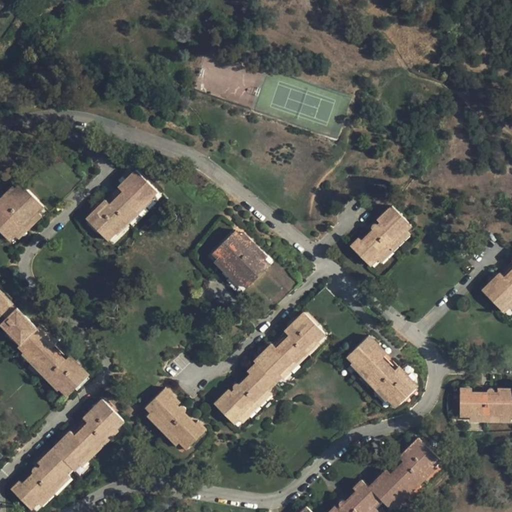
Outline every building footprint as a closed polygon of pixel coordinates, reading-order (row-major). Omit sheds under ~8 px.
[(9,190),(4,195),(30,221),(45,206),(50,212),(85,177),(56,148),(16,188),(11,192),(9,190)] [(119,201),(115,196),(109,202),(106,199),(87,218),(108,240),(116,232),(115,231),(128,218),(130,220),(140,211),(138,208),(151,195),(152,196),(158,190),(137,169),(119,187),(122,189),(126,194),(119,201)] [(122,189),(115,196),(119,201),(126,194),(122,189)] [(4,195),(0,198),(0,200),(25,225),(30,221),(4,195)] [(151,195),(138,208),(140,211),(141,212),(154,198),(152,196),(151,195)] [(0,200),(0,230),(10,240),(25,225),(0,200)] [(360,237),(351,245),(371,266),(412,224),(393,205),(378,220),(381,222),(379,224),(377,223),(376,223),(374,224),(373,225),(372,226),(372,227),(373,228),(373,229),(362,240),(360,237)] [(128,218),(115,231),(116,232),(118,234),(131,221),(130,220),(128,218)] [(237,229),(213,252),(247,287),(242,293),(265,317),(300,282),(277,259),(271,264),(266,259),(261,254),(264,252),(249,236),(246,239),(237,229)] [(511,264),(509,267),(511,270),(511,275),(507,280),(502,274),(500,272),(482,290),(498,305),(504,311),(510,305),(508,303),(511,299),(511,264)] [(511,270),(509,267),(502,274),(507,280),(511,275),(511,270)] [(372,332),(326,286),(302,309),(304,311),(285,331),(288,333),(281,339),(286,344),(280,350),(275,345),(273,343),(254,361),(256,362),(248,371),(250,374),(240,383),(239,383),(237,383),(236,384),(235,385),(234,386),(234,388),(234,389),(235,389),(233,391),(230,389),(215,404),(234,423),(281,377),(280,375),(293,362),(296,365),(306,355),(303,352),(317,339),(319,340),(326,333),(353,361),(355,360),(369,374),(365,377),(375,387),(378,384),(391,397),(389,399),(397,407),(418,385),(399,366),(397,368),(391,361),(385,367),(379,361),(385,355),(387,353),(369,335),(372,332)] [(24,351),(26,349),(40,363),(36,366),(38,368),(4,404),(32,430),(67,394),(68,396),(89,374),(70,355),(69,357),(63,351),(57,356),(50,350),(56,344),(59,342),(41,324),(38,327),(18,307),(17,308),(15,310),(11,306),(13,304),(14,302),(0,288),(0,316),(4,312),(8,317),(2,323),(22,343),(19,346),(24,351)] [(281,339),(275,345),(280,350),(286,344),(281,339)] [(317,339),(303,352),(306,355),(307,356),(321,342),(319,340),(317,339)] [(63,351),(56,344),(50,350),(57,356),(63,351)] [(40,363),(26,349),(22,353),(36,367),(40,363)] [(391,361),(385,355),(379,361),(385,367),(391,361)] [(369,374),(355,360),(353,361),(351,364),(364,378),(365,377),(369,374)] [(293,362),(280,375),(281,377),(284,379),(297,366),(296,365),(293,362)] [(391,397),(378,384),(375,387),(374,387),(387,401),(389,399),(391,397)] [(166,387),(146,406),(187,448),(207,428),(198,420),(196,423),(185,412),(186,410),(186,408),(185,407),(185,406),(183,405),(182,405),(180,405),(179,406),(178,404),(181,402),(166,387)] [(472,388),(460,388),(460,415),(511,415),(511,388),(498,388),(498,393),(495,392),(495,391),(494,390),(493,389),(492,388),(491,388),(489,388),(488,388),(487,390),(486,391),(486,392),(472,392),(472,388)] [(125,421),(104,399),(84,418),(86,421),(80,427),(85,433),(79,438),(73,433),(71,431),(39,463),(41,465),(39,467),(38,466),(36,466),(35,467),(34,467),(33,469),(33,471),(33,472),(34,473),(23,483),(21,481),(12,489),(31,509),(73,468),(75,470),(80,464),(79,463),(93,449),(95,452),(106,442),(103,440),(116,427),(117,428),(125,421)] [(319,405),(270,453),(295,477),(343,429),(319,405)] [(73,433),(79,438),(85,433),(80,427),(73,433)] [(116,427),(103,440),(106,442),(106,443),(119,430),(117,428),(116,427)] [(368,511),(382,499),(391,508),(397,502),(395,500),(409,487),(411,490),(421,480),(418,477),(431,464),(433,467),(440,459),(418,437),(399,456),(402,459),(396,464),(401,470),(394,476),(389,471),(387,468),(370,486),(363,479),(354,488),(357,490),(345,500),(344,499),(342,499),(341,500),(339,501),(339,502),(339,503),(339,504),(340,505),(337,508),(335,505),(328,511),(313,511),(307,506),(300,511),(368,511)] [(93,449),(79,463),(80,464),(82,466),(96,453),(95,452),(93,449)] [(396,464),(389,471),(394,476),(401,470),(396,464)] [(431,464),(418,477),(421,480),(422,481),(434,468),(433,467),(431,464)] [(409,487),(395,500),(397,502),(399,504),(412,491),(411,490),(409,487)]
